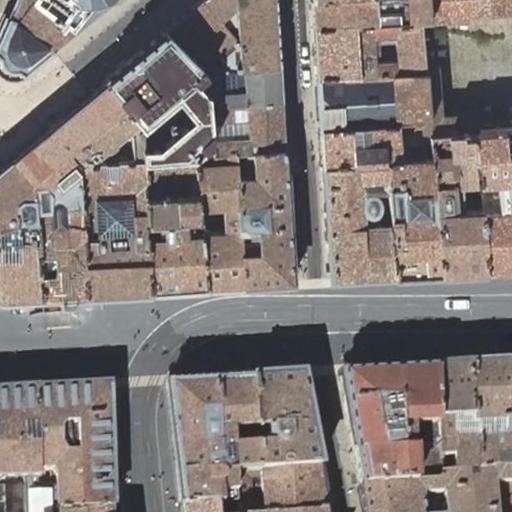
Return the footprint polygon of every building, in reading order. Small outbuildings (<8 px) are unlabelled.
[(25,70),(107,0),(106,0),(102,2),(97,4),(93,5),(89,6),(85,6),(80,6),(76,5),(71,4),(67,3),(63,2),(60,0),(15,0),(0,36),(0,66),(1,68),(3,70),(6,71),(8,73),(11,74),(13,75),(14,75),(16,74),(17,74),(18,74),(19,73),(20,73),(21,72),(22,71),(23,71),(25,70)] [(233,70),(241,69),(239,38),(222,20),(220,18),(203,0),(200,0),(164,29),(205,72),(223,71),(233,70)] [(241,69),(279,66),(275,0),(203,0),(220,18),(222,20),(237,19),(239,38),(241,69)] [(399,21),(421,20),(431,19),(429,0),(312,0),(314,26),(378,22),(394,21),(399,21)] [(421,20),(422,31),(511,24),(509,0),(429,0),(431,19),(421,20)] [(222,20),(239,38),(237,19),(222,20)] [(397,72),(424,70),(422,31),(421,20),(399,21),(394,21),(395,32),(395,41),(395,52),(396,59),(397,72)] [(317,76),(397,72),(396,59),(395,52),(380,53),(380,60),(374,60),(373,53),(373,42),(372,34),(379,33),(379,42),(395,41),(395,32),(394,21),(378,22),(314,26),(317,76)] [(211,138),(208,104),(207,92),(204,92),(195,80),(205,72),(164,29),(105,79),(138,121),(141,125),(177,95),(193,115),(157,145),(142,145),(143,158),(193,155),(211,140),(211,138)] [(281,100),(279,66),(241,69),(233,70),(223,71),(205,72),(207,92),(208,104),(246,102),(281,100)] [(397,121),(430,119),(427,70),(424,70),(397,72),(317,76),(319,104),(320,127),(342,126),(397,123),(397,121)] [(131,158),(143,158),(142,145),(141,125),(138,121),(105,79),(11,157),(32,183),(34,208),(51,206),(63,206),(80,205),(78,162),(90,161),(103,160),(116,159),(131,158)] [(284,148),(281,100),(246,102),(208,104),(211,138),(211,140),(212,153),(228,152),(236,152),(246,151),(252,151),(284,148)] [(435,210),(434,185),(432,158),(432,154),(431,137),(430,119),(397,121),(397,123),(397,128),(422,126),(424,159),(399,160),(388,161),(389,180),(389,189),(391,221),(395,275),(441,273),(438,226),(436,226),(435,210)] [(397,128),(397,123),(342,126),(320,127),(323,165),(353,163),(360,163),(383,162),(388,161),(399,160),(397,128)] [(397,128),(399,160),(424,159),(422,126),(397,128)] [(511,150),(507,151),(507,150),(506,150),(506,149),(505,149),(503,130),(474,133),(478,182),(500,181),(511,180),(511,150)] [(478,182),(474,133),(443,135),(438,136),(431,137),(432,154),(432,158),(434,185),(454,183),(462,183),(478,182)] [(292,281),(284,148),(252,151),(246,151),(236,152),(237,176),(238,223),(238,226),(240,240),(242,284),(292,281)] [(237,176),(236,152),(228,152),(212,153),(197,154),(197,163),(198,175),(199,183),(200,193),(200,206),(201,220),(202,231),(202,235),(206,287),(242,284),(240,240),(238,226),(238,223),(237,176)] [(197,163),(197,154),(193,155),(143,158),(144,178),(145,196),(152,196),(151,178),(198,175),(197,163)] [(36,237),(34,208),(32,183),(11,157),(0,165),(0,239),(19,238),(36,237)] [(130,210),(145,209),(145,196),(144,178),(143,158),(131,158),(116,159),(103,160),(90,161),(78,162),(80,205),(81,231),(96,230),(109,229),(106,195),(129,193),(130,210)] [(330,279),(395,275),(391,221),(364,223),(363,211),(364,212),(365,213),(366,213),(366,214),(367,214),(368,215),(369,215),(370,215),(371,215),(372,215),(373,214),(374,214),(375,213),(376,213),(377,212),(377,211),(378,210),(379,208),(380,206),(380,205),(380,204),(380,203),(381,202),(380,201),(380,200),(380,199),(379,198),(379,196),(378,194),(377,193),(376,192),(375,191),(374,190),(373,190),(373,189),(372,189),(371,189),(370,189),(369,189),(368,189),(367,189),(366,190),(365,191),(364,191),(363,192),(362,193),(361,182),(380,181),(380,186),(388,189),(389,189),(389,180),(388,161),(383,162),(360,163),(353,163),(323,165),(326,225),(330,279)] [(511,180),(500,181),(478,182),(480,207),(480,210),(485,270),(511,268),(511,180)] [(364,223),(391,221),(389,189),(388,189),(380,186),(380,181),(361,182),(362,193),(363,192),(364,191),(365,191),(366,190),(367,189),(368,189),(369,189),(370,189),(371,189),(372,189),(373,189),(373,190),(374,190),(375,191),(376,192),(377,193),(378,194),(379,196),(379,198),(380,199),(380,200),(380,201),(381,202),(380,203),(380,204),(380,205),(380,206),(379,208),(378,210),(377,211),(377,212),(376,213),(375,213),(374,214),(373,214),(372,215),(371,215),(370,215),(369,215),(368,215),(367,214),(366,214),(366,213),(365,213),(364,212),(363,211),(364,223)] [(480,207),(478,182),(462,183),(454,183),(434,185),(435,210),(436,226),(438,226),(441,273),(485,270),(480,210),(480,207)] [(149,290),(206,287),(202,235),(193,235),(192,221),(201,220),(200,206),(200,193),(152,196),(145,196),(145,209),(149,290)] [(40,297),(84,294),(81,231),(80,205),(63,206),(51,206),(34,208),(36,237),(40,297)] [(84,294),(149,290),(145,209),(130,210),(131,227),(109,229),(96,230),(81,231),(84,294)] [(193,235),(202,235),(202,231),(201,220),(192,221),(193,235)] [(7,299),(40,297),(36,237),(19,238),(0,239),(0,298),(4,298),(7,299)] [(473,442),(473,471),(491,470),(511,468),(510,458),(509,362),(470,365),(468,417),(467,426),(473,426),(473,436),(473,442)] [(438,462),(439,476),(449,475),(449,473),(473,471),(473,442),(473,436),(473,426),(467,426),(468,417),(470,365),(436,367),(436,426),(438,462)] [(353,452),(359,487),(439,482),(439,476),(438,462),(436,426),(436,367),(344,373),(342,373),(341,374),(340,375),(339,376),(339,378),(352,452),(353,452)] [(299,375),(252,378),(256,429),(257,445),(258,471),(260,471),(318,467),(302,377),(301,376),(300,376),(299,375)] [(252,378),(213,381),(219,474),(232,473),(258,471),(257,445),(256,429),(252,378)] [(219,474),(213,381),(198,382),(198,383),(198,385),(191,393),(182,404),(173,415),(170,415),(169,415),(172,446),(180,507),(220,503),(235,502),(232,473),(219,474)] [(198,383),(198,382),(184,383),(184,384),(184,386),(171,400),(169,401),(168,401),(169,415),(170,415),(173,415),(182,404),(191,393),(198,385),(198,383)] [(166,385),(168,401),(169,401),(171,400),(184,386),(184,384),(184,383),(166,384),(166,385)] [(110,483),(107,387),(70,389),(34,392),(34,469),(34,477),(36,477),(40,469),(49,469),(53,475),(53,485),(110,483)] [(34,392),(0,393),(0,511),(53,511),(54,510),(53,485),(37,486),(34,486),(34,483),(34,477),(34,469),(34,392)] [(258,471),(232,473),(235,502),(235,511),(318,511),(326,511),(318,467),(260,471),(258,471)] [(363,511),(511,511),(511,480),(511,468),(491,470),(473,471),(449,473),(449,475),(439,476),(439,482),(359,487),(363,511)] [(120,511),(120,510),(121,510),(118,483),(110,483),(53,485),(54,510),(53,511),(120,511)] [(235,511),(235,502),(220,503),(180,507),(180,511),(235,511)]
